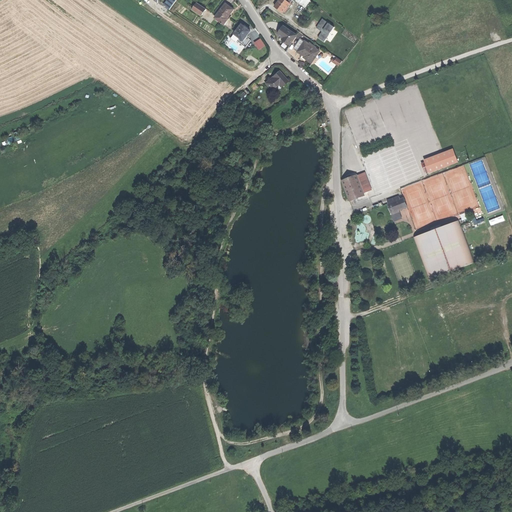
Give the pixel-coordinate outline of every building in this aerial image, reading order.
[(167,0),(164,5),(171,9),(176,0),(167,0)] [(279,10),(283,13),(290,3),(288,2),(285,0),(279,0),(275,6),(279,10)] [(202,16),(206,8),(196,2),(191,9),(202,16)] [(215,18),(224,25),(227,21),(226,20),(234,10),(230,6),(226,4),(215,18)] [(339,26),(326,16),(318,27),(324,31),(320,36),(327,41),(339,26)] [(235,34),(243,41),(246,37),(251,31),(247,28),(242,25),(235,34)] [(286,42),(290,45),(296,37),(297,35),(283,26),(278,34),(283,38),(282,40),(286,42)] [(251,41),(246,37),(243,41),(235,34),(232,38),(237,42),(238,41),(246,48),(251,41)] [(261,38),(254,42),(258,50),(266,46),(261,38)] [(294,49),(298,51),(305,41),(301,38),(300,39),(294,49)] [(304,57),(312,62),(320,51),(316,48),(309,44),(305,41),(298,51),(302,54),(305,56),(304,57)] [(266,83),(272,90),(279,84),(282,87),(288,82),(283,77),(279,71),(272,77),(266,83)] [(249,87),(253,91),(258,87),(254,83),(249,87)] [(244,92),(238,95),(241,100),(247,97),(244,92)] [(454,149),(424,158),(425,161),(422,162),(424,172),(428,171),(429,172),(459,163),(454,149)] [(351,153),(356,166),(363,163),(358,150),(351,153)] [(367,172),(359,176),(364,187),(367,192),(375,188),(367,172)] [(359,176),(359,175),(354,177),(353,177),(357,186),(359,190),(364,187),(359,176)] [(345,181),(349,190),(357,186),(353,177),(350,179),(345,181)] [(367,192),(364,187),(359,190),(361,193),(362,196),(367,193),(367,192)] [(388,200),(389,204),(401,199),(400,195),(388,200)] [(389,204),(388,204),(392,213),(399,210),(405,208),(401,199),(389,204)] [(402,218),(399,210),(392,213),(395,221),(402,218)] [(496,213),(485,217),(488,224),(492,222),(492,220),(498,217),(496,213)] [(414,238),(430,280),(476,263),(461,224),(460,221),(414,238)]
